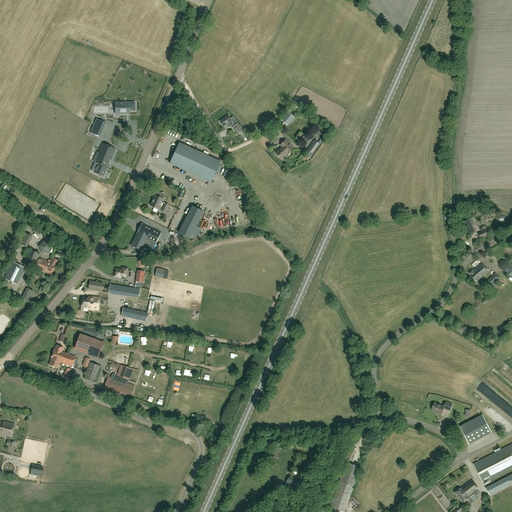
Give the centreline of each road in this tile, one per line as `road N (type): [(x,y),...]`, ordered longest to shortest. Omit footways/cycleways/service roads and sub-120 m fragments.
road 1 (primary): [(204,511),(432,0)]
road 2 (tertiary): [(3,363),(105,240),(206,7)]
road 3 (unclassified): [(175,511),(199,460),(194,432),(3,363)]
road 4 (unclassified): [(381,412),(374,377),(381,350),(436,308),(479,251),(511,230)]
